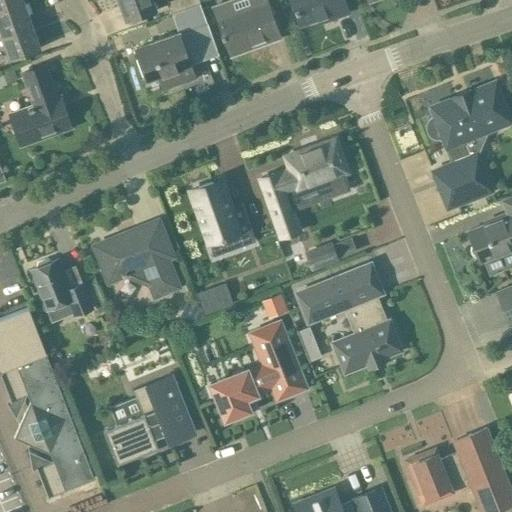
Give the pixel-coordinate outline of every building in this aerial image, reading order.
[(0,0),(0,12),(24,4),(22,0),(0,0)] [(172,0),(168,2),(166,0),(119,0),(127,22),(157,10),(156,8),(166,4),(170,14),(200,3),(198,0),(172,0)] [(280,40),(266,0),(236,0),(213,8),(230,57),(280,40)] [(349,15),(344,0),(289,0),(300,28),(317,22),(319,26),(349,15)] [(0,38),(32,27),(24,4),(0,12),(0,38)] [(218,55),(207,24),(136,50),(148,81),(169,74),(174,87),(195,80),(190,65),(218,55)] [(32,27),(0,38),(0,50),(5,49),(10,61),(40,50),(32,27)] [(61,113),(43,67),(23,75),(35,107),(11,116),(22,146),(70,128),(64,112),(61,113)] [(11,68),(0,72),(0,87),(16,81),(11,68)] [(511,123),(495,82),(470,92),(470,91),(469,92),(468,93),(468,94),(468,95),(469,97),(458,101),(457,99),(456,98),(454,98),(453,98),(454,99),(430,108),(434,119),(430,122),(427,127),(428,133),(431,137),(436,140),(442,139),(446,149),(447,149),(453,164),(432,172),(447,210),(491,192),(476,154),(485,134),(511,123)] [(345,171),(331,138),(282,157),(287,170),(276,174),(275,173),(258,180),(281,238),(299,231),(283,191),(294,187),(295,191),(324,179),(330,195),(347,188),(341,172),(345,171)] [(253,241),(251,235),(252,234),(242,202),(231,206),(220,179),(190,190),(209,243),(238,232),(240,239),(250,236),(252,242),(253,241)] [(508,216),(467,232),(480,263),(511,249),(511,197),(502,202),(508,216)] [(169,249),(158,220),(93,246),(108,283),(143,269),(154,298),(178,288),(164,251),(169,249)] [(331,244),(307,253),(312,267),(336,258),(331,244)] [(53,262),(48,259),(38,262),(37,268),(30,271),(45,311),(68,302),(74,317),(92,309),(82,285),(70,290),(58,260),(53,262)] [(382,294),(370,264),(296,293),(308,323),(346,308),(356,334),(333,343),(345,373),(401,351),(389,321),(385,323),(375,297),(382,294)] [(107,308),(98,285),(89,289),(98,312),(107,308)] [(511,324),(511,286),(496,293),(509,326),(511,324)] [(208,290),(197,294),(204,314),(215,310),(208,290)] [(281,293),(263,300),(270,317),(288,310),(281,293)] [(203,317),(198,304),(186,299),(179,314),(194,321),(203,317)] [(11,399),(27,393),(30,401),(22,419),(14,437),(51,453),(54,461),(38,467),(37,466),(36,466),(48,497),(93,480),(26,304),(0,314),(0,373),(11,401),(12,400),(11,399)] [(306,389),(280,322),(250,334),(262,365),(248,371),(247,370),(210,385),(224,421),(230,419),(231,422),(246,416),(245,413),(250,411),(246,400),(257,395),(257,394),(271,388),(276,401),(306,389)] [(144,412),(103,428),(117,462),(157,446),(154,437),(165,432),(169,441),(195,431),(171,372),(145,382),(145,385),(134,389),(144,412)] [(492,511),(511,504),(511,492),(486,429),(453,442),(457,453),(440,460),(435,449),(405,461),(413,482),(419,480),(426,497),(450,487),(450,486),(468,479),(481,511),(492,511)] [(334,490),(293,506),(295,511),(389,511),(380,488),(351,500),(352,502),(340,507),(334,490)]
